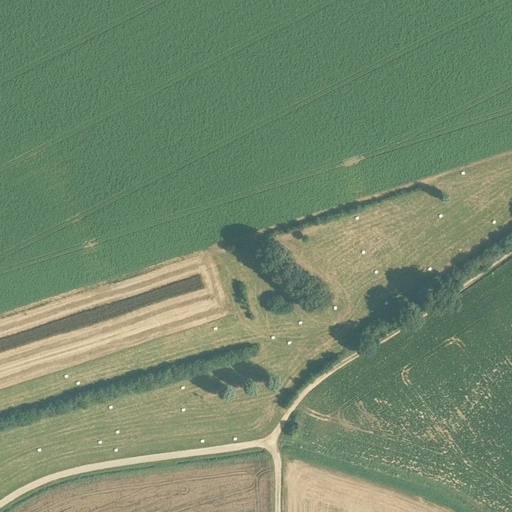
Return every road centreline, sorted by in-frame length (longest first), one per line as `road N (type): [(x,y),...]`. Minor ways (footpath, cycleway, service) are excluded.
road 1 (track): [(511,256),(313,381),(275,442)]
road 2 (track): [(275,442),(82,469),(0,507)]
